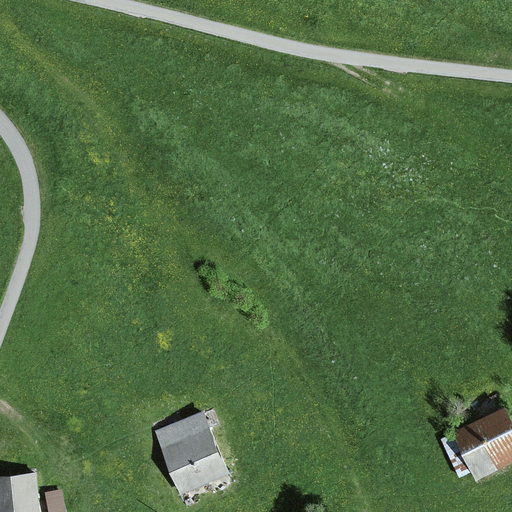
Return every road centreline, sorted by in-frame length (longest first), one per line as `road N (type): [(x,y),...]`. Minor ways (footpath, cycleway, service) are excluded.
road 1 (unclassified): [(511,80),(318,58),(80,0)]
road 2 (track): [(318,58),(414,107),(511,200)]
road 3 (unclassified): [(0,127),(27,161),(33,229),(0,325)]
